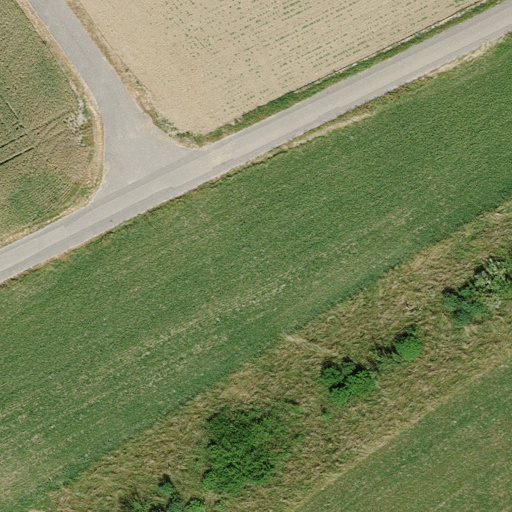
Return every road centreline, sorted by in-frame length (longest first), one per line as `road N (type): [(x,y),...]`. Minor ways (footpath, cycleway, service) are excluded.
road 1 (track): [(0,274),(511,21)]
road 2 (track): [(170,189),(36,0)]
